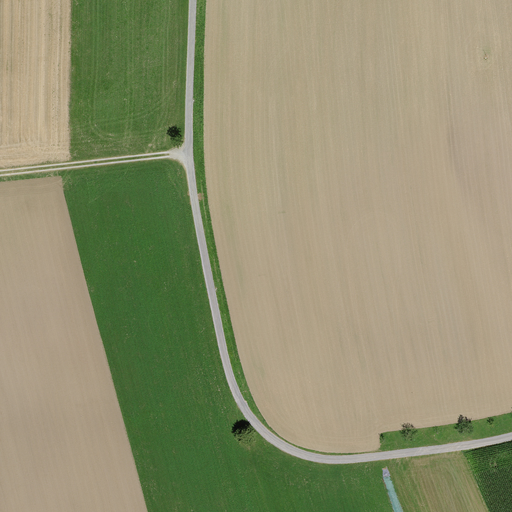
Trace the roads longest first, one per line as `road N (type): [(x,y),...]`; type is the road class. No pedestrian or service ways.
road 1 (track): [(192,0),(188,152),(224,369),(252,425),(292,451),(336,460),(511,433)]
road 2 (track): [(0,173),(188,152)]
